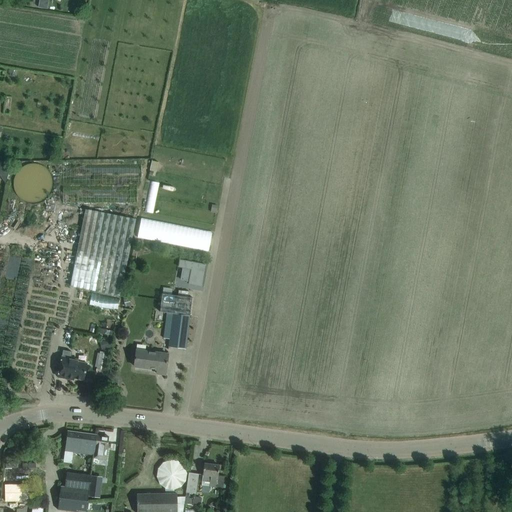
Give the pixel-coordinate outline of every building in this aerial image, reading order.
[(0,177),(5,183),(10,161),(0,161),(0,177)] [(75,176),(94,176),(94,168),(100,168),(100,172),(107,172),(107,171),(112,171),(112,163),(71,163),(71,170),(76,170),(75,176)] [(84,209),(69,286),(120,296),(136,219),(84,209)] [(179,260),(178,267),(183,267),(180,279),(189,281),(188,284),(201,286),(205,264),(179,260)] [(188,326),(189,316),(166,313),(163,338),(169,339),(168,346),(185,348),(186,339),(188,326)] [(110,339),(100,341),(102,349),(112,347),(110,339)] [(71,352),(63,350),(57,377),(66,379),(67,377),(83,380),(86,363),(70,360),(71,352)] [(167,354),(158,353),(136,350),(134,366),(156,369),(156,373),(165,374),(167,354)] [(94,451),(96,435),(88,434),(82,433),(82,434),(78,434),(79,433),(68,431),(64,459),(71,460),(72,452),(85,453),(94,455),(94,451)] [(108,437),(96,435),(94,451),(94,455),(93,458),(105,460),(106,452),(108,437)] [(164,494),(173,493),(173,490),(180,488),(185,482),(186,474),(184,465),(178,461),(169,460),(162,463),(157,469),(156,476),(159,484),(164,488),(164,494)] [(218,475),(219,465),(204,464),(202,475),(201,482),(202,482),(202,485),(223,488),(224,476),(218,475)] [(85,511),(89,484),(91,475),(66,472),(64,486),(60,486),(57,510),(76,511),(85,511)] [(182,511),(184,506),(191,506),(192,498),(189,498),(190,493),(195,494),(198,474),(188,473),(185,496),(184,496),(182,511)] [(99,497),(102,477),(91,476),(89,496),(99,497)] [(19,504),(19,491),(5,492),(6,505),(19,504)] [(182,511),(184,496),(176,496),(176,493),(173,493),(164,494),(136,494),(136,511),(182,511)]
